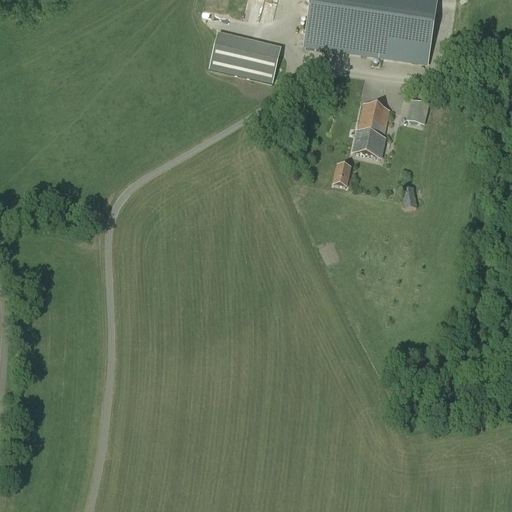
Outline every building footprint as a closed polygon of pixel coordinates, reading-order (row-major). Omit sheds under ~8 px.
[(438,0),(310,0),(303,50),(429,68),(438,0)] [(265,2),(263,17),(274,18),(276,4),(265,2)] [(281,51),(217,35),(209,71),(273,87),(281,51)] [(384,141),(391,113),(365,107),(354,156),(381,162),(386,141),(384,141)] [(422,113),(419,126),(424,127),(427,114),(422,113)] [(351,171),(336,168),(332,188),(346,191),(351,171)] [(401,193),(404,213),(416,211),(413,191),(401,193)]
